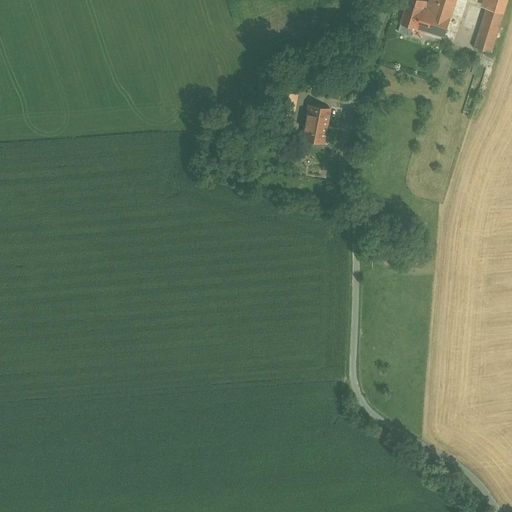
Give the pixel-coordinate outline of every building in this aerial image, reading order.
[(427,1),(424,0),(408,0),(401,23),(402,23),(399,32),(411,35),(414,27),(422,30),(428,10),(424,8),(427,1)] [(430,0),(430,2),(431,2),(428,10),(422,30),(445,37),(456,0),(430,0)] [(490,0),(487,8),(488,8),(476,46),(492,52),(508,0),(490,0)] [(297,94),(282,91),(278,113),(276,112),(271,138),(280,140),(281,133),(285,114),(293,116),(297,94)] [(330,109),(309,105),(303,139),(324,143),(330,109)] [(391,244),(383,242),(380,252),(388,254),(391,244)]
